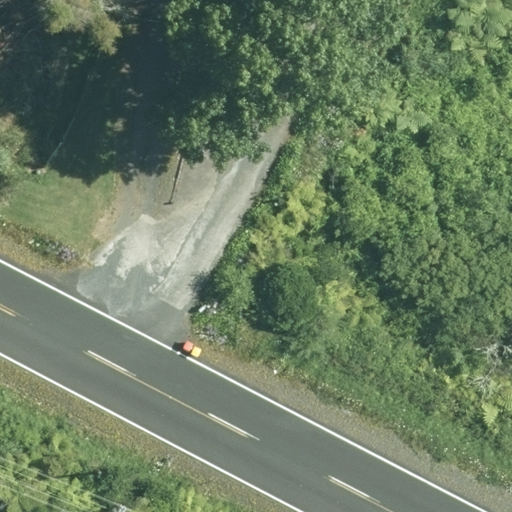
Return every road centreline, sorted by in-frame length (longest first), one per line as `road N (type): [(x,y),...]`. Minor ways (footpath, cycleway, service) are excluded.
road 1 (tertiary): [(0,305),(398,511)]
road 2 (unknown): [(0,192),(106,0)]
